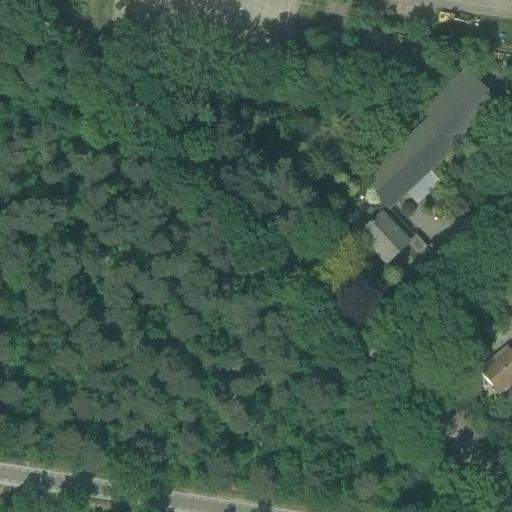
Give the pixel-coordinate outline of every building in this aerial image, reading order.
[(387,59),(426,69),(430,45),(355,29),(352,51),(387,59)] [(358,186),(383,214),(484,122),(480,117),(495,103),(465,70),(419,112),(428,122),(358,186)] [(357,241),(357,245),(362,251),(367,251),(369,249),(385,266),(395,257),(409,272),(421,261),(430,253),(416,237),(406,245),(394,231),(380,216),(358,237),(360,238),(357,241)] [(462,314),(476,332),(485,325),(470,306),(462,314)] [(478,373),(498,396),(511,384),(511,355),(507,349),(494,360),(478,373)]
